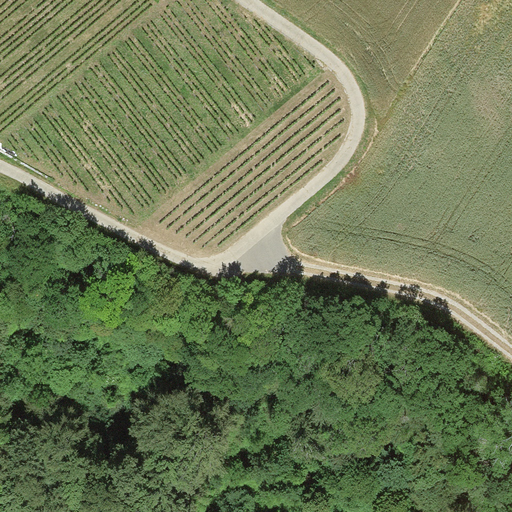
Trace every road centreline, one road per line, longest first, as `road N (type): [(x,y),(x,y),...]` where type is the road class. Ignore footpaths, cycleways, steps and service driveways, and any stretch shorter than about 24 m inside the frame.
road 1 (track): [(252,0),(322,49),(350,81),(358,111),(351,141),(273,215),(251,256)]
road 2 (track): [(251,256),(426,279),(511,326)]
road 3 (track): [(0,164),(112,226),(182,251),(251,256)]
